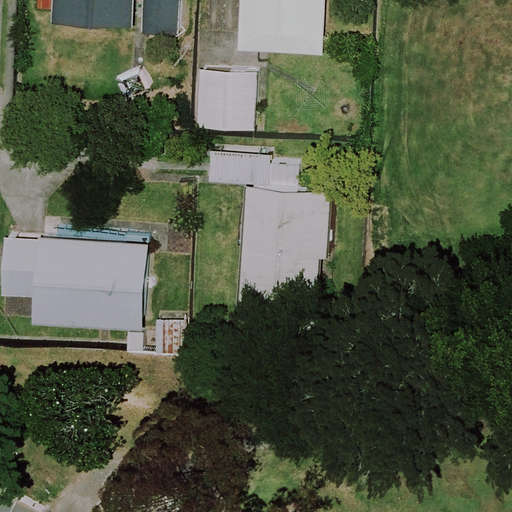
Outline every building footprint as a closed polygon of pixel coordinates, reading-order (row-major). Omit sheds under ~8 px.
[(140,0),(57,0),(57,14),(140,18),(140,0)] [(336,0),(256,0),(255,37),(334,41),(336,0)] [(253,128),(258,73),(223,70),(218,125),(253,128)] [(283,147),(221,144),(220,173),(252,174),(246,315),(337,319),(344,163),(283,160),(283,147)] [(156,318),(159,235),(15,229),(13,289),(48,290),(47,314),(156,318)] [(196,315),(160,314),(159,348),(194,350),(196,315)]
